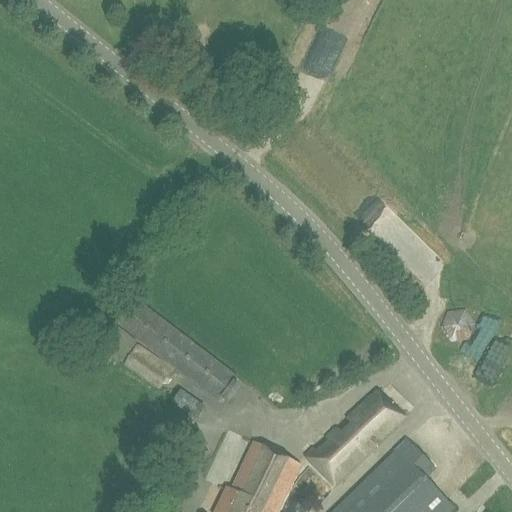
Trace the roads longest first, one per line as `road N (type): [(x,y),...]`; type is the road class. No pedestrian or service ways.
road 1 (unclassified): [(511,472),(368,300),(243,177),(29,0)]
road 2 (unknown): [(402,340),(335,407),(290,421),(205,415)]
